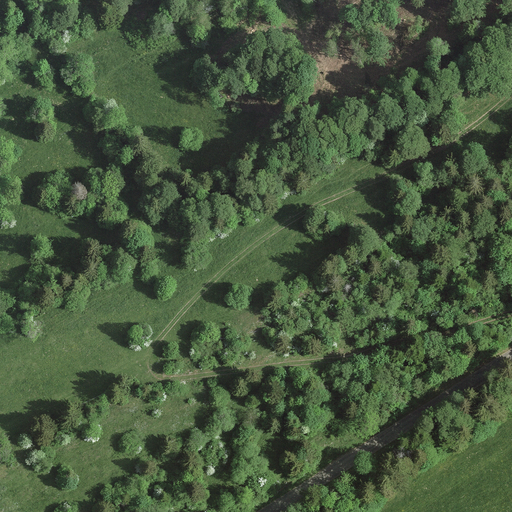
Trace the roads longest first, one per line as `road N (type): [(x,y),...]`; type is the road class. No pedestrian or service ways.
road 1 (track): [(0,331),(53,359),(110,363),(179,384),(384,354),(511,322)]
road 2 (tertiary): [(511,353),(279,511)]
